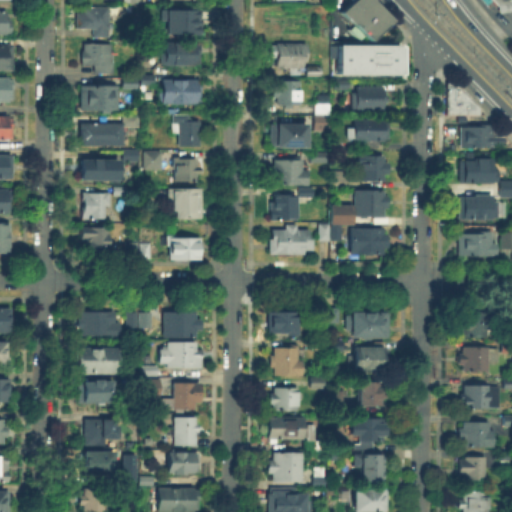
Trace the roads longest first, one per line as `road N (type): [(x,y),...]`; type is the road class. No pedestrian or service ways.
road 1 (residential): [(511,283),(0,279)]
road 2 (residential): [(230,511),(234,0)]
road 3 (residential): [(42,511),(44,0)]
road 4 (residential): [(430,30),(422,70),(421,283)]
road 5 (residential): [(420,511),(421,283)]
road 6 (secondary): [(401,0),(511,113)]
